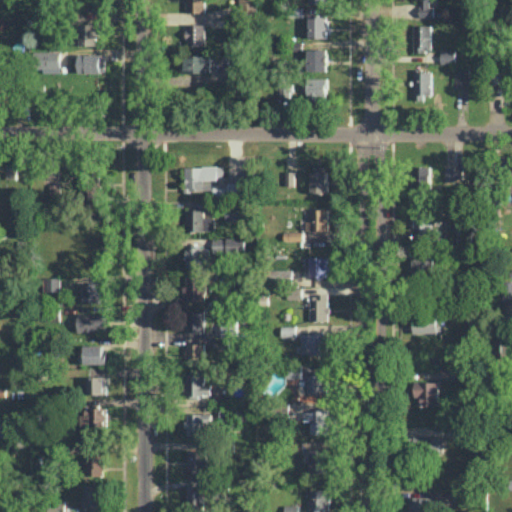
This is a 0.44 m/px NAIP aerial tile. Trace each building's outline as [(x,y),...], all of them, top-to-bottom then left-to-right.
[(205,0),(186,0),(187,11),(206,11),(205,0)] [(256,0),(240,0),(240,8),(257,7),(256,0)] [(420,0),(421,17),(435,16),(434,6),(429,6),(429,0),(420,0)] [(106,18),(105,4),(82,5),(82,19),(106,18)] [(328,16),(309,15),(309,36),(328,37),(328,16)] [(99,23),(79,23),(79,45),(99,45),(99,23)] [(187,45),(206,45),(206,23),(187,24),(187,45)] [(431,24),(414,24),(414,51),(431,51),(431,24)] [(309,70),(327,70),(328,49),(309,48),(309,70)] [(456,63),(455,50),(441,50),(441,63),(456,63)] [(39,51),(39,72),(61,72),(61,51),(39,51)] [(209,54),(181,54),(181,72),(209,72),(209,54)] [(432,69),(414,69),(413,99),(423,100),(423,94),(432,94),(432,69)] [(469,84),(469,69),(455,69),(455,84),(469,84)] [(327,77),(307,77),(307,100),(328,100),(327,77)] [(280,97),(290,98),(291,84),(280,84),(280,97)] [(16,164),(6,164),(7,178),(16,177),(16,164)] [(187,189),(212,189),(212,179),(224,179),(223,165),(186,166),(187,189)] [(431,165),(414,166),(414,194),(431,193),(431,165)] [(463,167),(446,167),(446,179),(463,179),(463,167)] [(287,185),(296,185),(295,170),(286,171),(287,185)] [(328,192),(328,171),(311,171),(311,192),(328,192)] [(243,182),(228,181),(228,186),(214,186),(214,196),(243,197),(243,182)] [(50,198),(60,198),(60,183),(50,183),(50,198)] [(227,221),(244,221),(244,205),(227,206),(227,221)] [(420,236),(432,235),(432,205),(414,205),(414,228),(420,228),(420,236)] [(329,230),(329,209),(312,208),(311,221),(307,221),(307,229),(329,230)] [(187,230),(216,230),(215,216),(205,216),(204,209),(187,209),(187,230)] [(304,231),(285,231),(285,240),(304,240),(304,231)] [(214,252),(246,251),(246,236),(213,237),(214,252)] [(187,267),(211,267),(211,247),(187,247),(187,267)] [(330,256),(310,256),(309,276),(330,277),(330,256)] [(294,268),(271,269),(271,282),(294,281),(294,268)] [(187,275),(187,284),(185,284),(185,300),(206,300),(206,275),(187,275)] [(61,277),(45,277),(44,291),(61,291),(61,277)] [(511,280),(502,281),(502,305),(511,305),(511,280)] [(84,302),(102,301),(102,284),(84,284),(84,302)] [(304,287),(289,286),(288,298),(303,298),(304,287)] [(312,320),(330,319),(329,293),(311,294),(312,320)] [(216,304),(227,304),(228,294),(216,294),(216,304)] [(205,310),(188,310),(188,331),(205,331),(205,310)] [(108,313),(78,312),(78,331),(107,331),(108,313)] [(414,332),(438,332),(439,316),(414,315),(414,332)] [(222,319),(222,336),(238,335),(237,319),(222,319)] [(283,335),(297,335),(297,325),(283,326),(283,335)] [(304,353),(326,352),(325,332),(303,333),(304,353)] [(205,343),(186,343),(187,364),(206,364),(205,343)] [(85,363),(106,363),(106,344),(85,344),(85,363)] [(303,377),(303,367),(288,366),(288,377),(303,377)] [(205,373),(187,373),(187,396),(212,396),(211,384),(205,384),(205,373)] [(306,392),(329,393),(329,373),(307,373),(306,392)] [(89,376),(89,394),(108,393),(107,375),(89,376)] [(440,404),(439,380),(415,381),(416,397),(420,397),(420,405),(440,404)] [(220,407),(221,422),(236,421),(235,406),(220,407)] [(107,407),(82,407),(81,425),(107,425),(107,407)] [(329,409),(304,410),(305,420),(311,420),(312,434),(329,433),(329,409)] [(212,413),(187,413),(187,434),(205,434),(205,422),(212,422),(212,413)] [(0,435),(12,436),(12,421),(0,421),(0,435)] [(442,435),(412,434),(412,449),(442,449),(442,435)] [(311,472),(329,472),(330,447),(312,447),(311,472)] [(207,450),(188,449),(188,469),(215,469),(215,459),(207,459),(207,450)] [(104,475),(104,452),(86,452),(86,475),(104,475)] [(103,484),(84,484),(84,505),(103,505),(103,484)] [(188,507),(205,507),(205,485),(189,485),(188,507)] [(330,489),(311,489),(310,509),(330,509),(330,489)] [(428,511),(429,497),(410,497),(409,511),(428,511)] [(458,506),(457,497),(445,497),(445,506),(458,506)]
